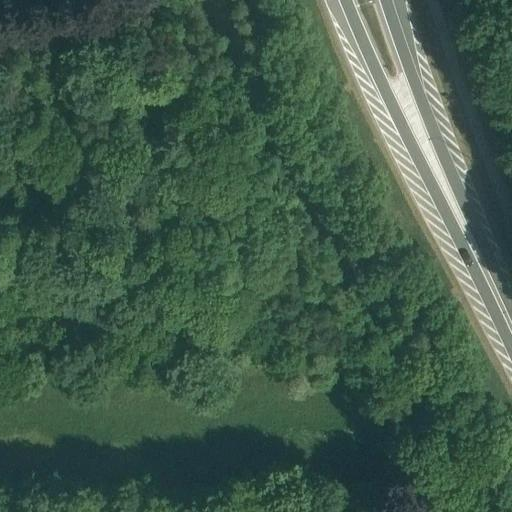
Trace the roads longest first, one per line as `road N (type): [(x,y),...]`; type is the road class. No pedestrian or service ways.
road 1 (unclassified): [(493,511),(269,132),(214,0)]
road 2 (primary): [(345,0),(450,199)]
road 3 (primary): [(450,199),(386,0)]
road 4 (primary): [(511,330),(450,199)]
